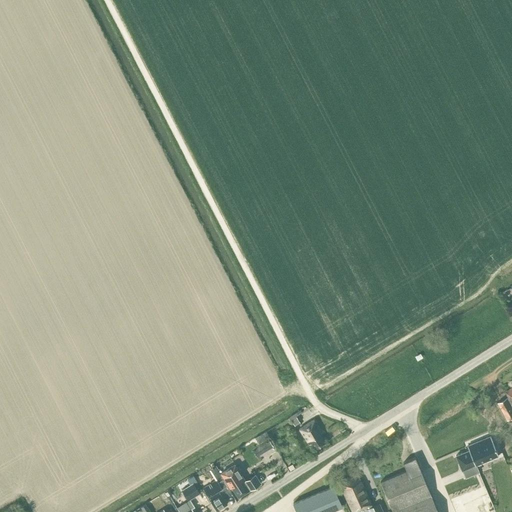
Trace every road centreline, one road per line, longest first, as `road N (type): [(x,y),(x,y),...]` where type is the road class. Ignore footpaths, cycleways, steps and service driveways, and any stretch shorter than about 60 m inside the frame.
road 1 (track): [(106,0),(309,394),(359,434)]
road 2 (unclassified): [(234,511),(511,338)]
